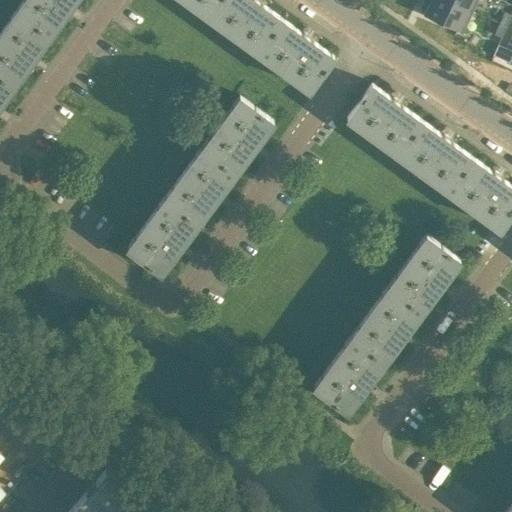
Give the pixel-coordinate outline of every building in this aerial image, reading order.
[(23,0),(18,7),(51,30),(72,0),(23,0)] [(215,0),(189,0),(206,13),(215,0)] [(257,49),(281,16),(258,0),(215,0),(206,13),(257,49)] [(450,0),(429,0),(424,13),(463,31),(472,10),(450,0)] [(450,0),(472,10),(477,0),(450,0)] [(51,30),(18,7),(0,31),(0,71),(14,81),(51,30)] [(504,11),(499,22),(506,26),(511,15),(504,11)] [(281,16),(257,49),(308,86),(332,53),(281,16)] [(499,22),(494,33),(501,37),(506,26),(499,22)] [(494,55),(508,61),(511,51),(511,50),(505,47),(498,44),(494,55)] [(0,100),(14,81),(0,71),(0,100)] [(397,152),(421,118),(370,82),(346,115),(397,152)] [(238,93),(201,144),(234,168),(271,117),(238,93)] [(447,188),(471,155),(421,118),(397,152),(447,188)] [(234,168),(201,144),(164,195),(197,219),(234,168)] [(511,184),(471,155),(447,188),(498,225),(511,206),(511,184)] [(197,219),(164,195),(127,246),(160,270),(197,219)] [(425,232),(388,282),(420,307),(458,256),(425,232)] [(420,307),(388,282),(350,333),(383,357),(420,307)] [(350,333),(332,358),(313,384),(346,408),(383,357),(350,333)] [(71,508),(76,511),(118,511),(140,487),(110,462),(71,508)] [(511,511),(511,499),(502,511),(511,511)]
